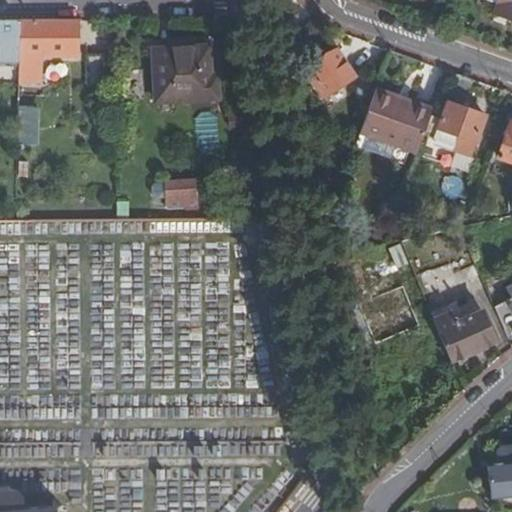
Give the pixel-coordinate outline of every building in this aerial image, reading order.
[(511,16),(511,0),(498,0),(495,11),(511,16)] [(11,66),(21,66),(22,24),(0,23),(0,57),(11,58),(11,66)] [(80,60),(81,25),(22,24),(21,66),(21,88),(43,88),(45,59),(80,60)] [(159,54),(161,104),(214,102),(215,84),(206,84),(204,52),(159,54)] [(312,74),(331,98),(359,77),(340,52),(312,74)] [(90,60),(90,94),(106,92),(105,60),(90,60)] [(471,109),(480,83),(461,76),(437,141),(457,148),(462,135),(480,142),(490,116),(471,109)] [(435,109),(380,90),(364,134),(360,147),(396,160),(401,147),(419,153),(435,109)] [(20,143),(37,143),(36,106),(18,106),(20,143)] [(511,127),(501,156),(511,160),(511,127)] [(475,155),(480,142),(462,135),(457,148),(475,155)] [(197,179),(163,182),(166,209),(200,206),(197,179)] [(338,202),(330,199),(325,212),(332,215),(338,202)] [(451,219),(427,225),(429,236),(439,233),(454,229),(451,219)] [(462,228),(453,231),(458,245),(467,241),(462,228)] [(349,248),(351,258),(383,250),(381,240),(349,248)] [(452,263),(423,274),(438,312),(467,302),(452,263)] [(405,289),(360,309),(377,348),(422,329),(405,289)] [(461,307),(436,318),(439,324),(463,313),(461,307)] [(463,313),(439,324),(454,360),(496,341),(484,313),(467,320),(463,313)] [(511,495),(511,443),(505,444),(500,449),(501,462),(492,463),(495,497),(511,495)] [(0,511),(57,511),(57,510),(62,509),(62,505),(56,506),(55,499),(51,500),(52,506),(21,509),(23,500),(16,490),(8,489),(8,486),(0,486),(0,511)]
